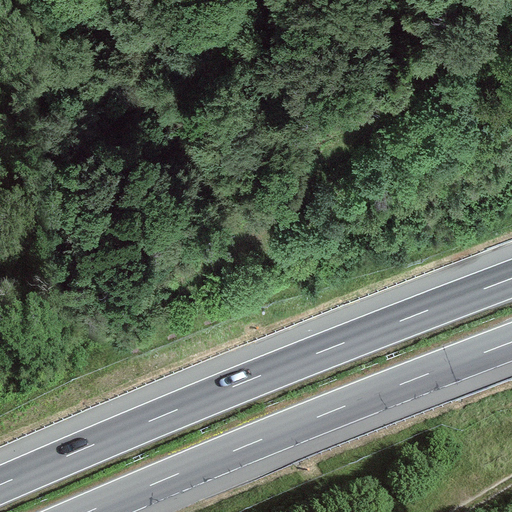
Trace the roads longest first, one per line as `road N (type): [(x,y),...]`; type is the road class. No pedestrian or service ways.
road 1 (motorway): [(511,278),(0,484)]
road 2 (motorway): [(87,511),(511,342)]
road 3 (track): [(222,255),(508,0)]
